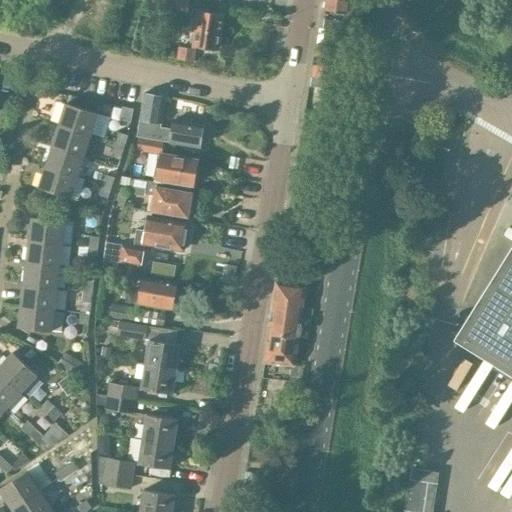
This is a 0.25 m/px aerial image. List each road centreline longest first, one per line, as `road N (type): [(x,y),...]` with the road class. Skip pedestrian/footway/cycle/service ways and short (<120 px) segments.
road 1 (secondary): [(300,511),(383,0)]
road 2 (unclassified): [(221,511),(287,104)]
road 3 (residential): [(36,47),(287,104)]
road 4 (residential): [(0,249),(36,47)]
